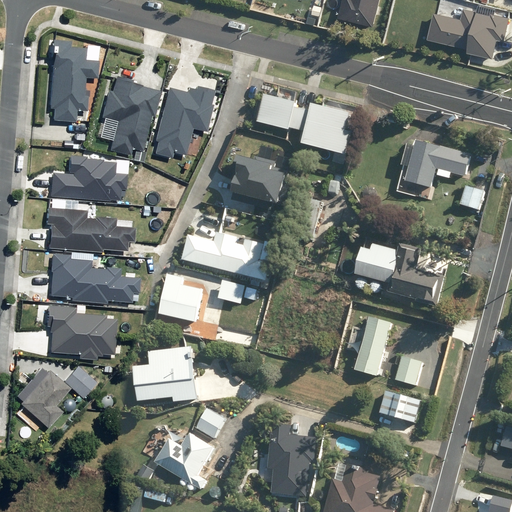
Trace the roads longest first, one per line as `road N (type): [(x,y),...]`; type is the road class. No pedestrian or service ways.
road 1 (residential): [(511,231),(440,511)]
road 2 (residential): [(250,45),(511,111)]
road 3 (residential): [(22,0),(0,251)]
road 4 (residential): [(161,266),(222,132),(250,45)]
road 5 (residential): [(82,0),(250,45)]
